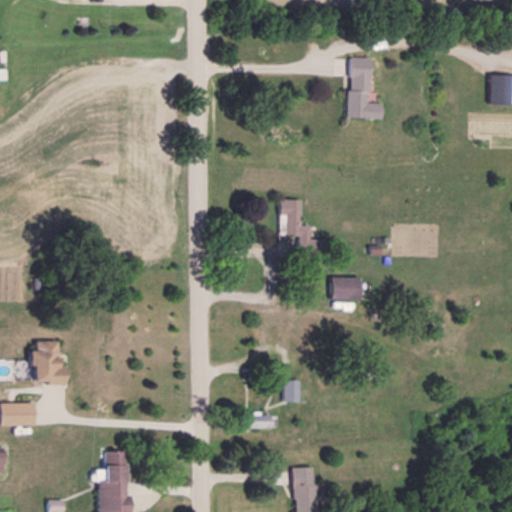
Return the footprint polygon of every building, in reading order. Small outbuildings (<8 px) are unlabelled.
[(344,117),(378,118),(378,102),(366,102),(366,56),(345,56),(344,117)] [(511,103),(511,74),(484,74),(484,103),(511,103)] [(296,198),(274,199),(274,235),(293,235),(293,257),(317,257),(317,238),(305,239),(304,224),(296,225),(296,198)] [(355,276),(325,276),(325,298),(354,299),(355,276)] [(60,384),(60,365),(54,365),(54,340),(31,340),(31,349),(26,350),(26,380),(42,380),(42,384),(60,384)] [(30,402),(0,402),(0,424),(31,425),(30,402)] [(92,511),(123,511),(122,450),(99,451),(100,468),(92,469),(92,511)] [(311,511),(310,466),(288,466),(289,511),(311,511)]
